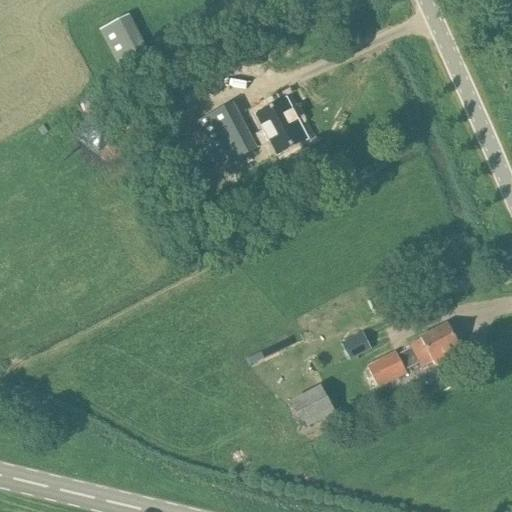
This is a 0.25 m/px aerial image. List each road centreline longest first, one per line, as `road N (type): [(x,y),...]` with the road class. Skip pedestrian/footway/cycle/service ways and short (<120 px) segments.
road 1 (unclassified): [(511,194),(425,0)]
road 2 (secondary): [(152,511),(0,474)]
